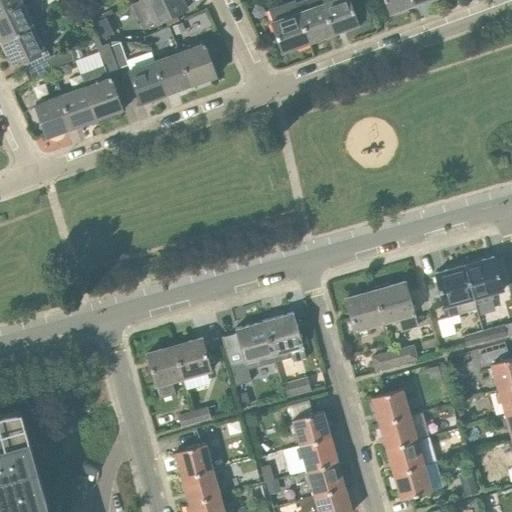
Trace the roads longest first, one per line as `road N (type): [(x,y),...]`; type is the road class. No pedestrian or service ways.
road 1 (residential): [(257,95),(511,3)]
road 2 (residential): [(375,511),(304,262)]
road 3 (residential): [(27,177),(257,95)]
road 4 (residential): [(105,317),(304,262)]
road 5 (residential): [(304,262),(501,207)]
road 6 (residential): [(139,441),(105,317)]
